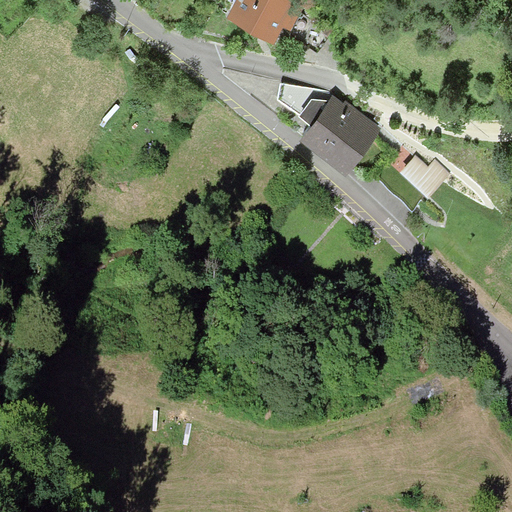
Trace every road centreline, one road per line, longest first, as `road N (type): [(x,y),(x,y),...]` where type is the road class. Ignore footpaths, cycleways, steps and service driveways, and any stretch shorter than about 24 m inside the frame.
road 1 (residential): [(500,342),(365,207),(109,0)]
road 2 (track): [(195,66),(215,52),(323,76),(418,122),(511,133)]
